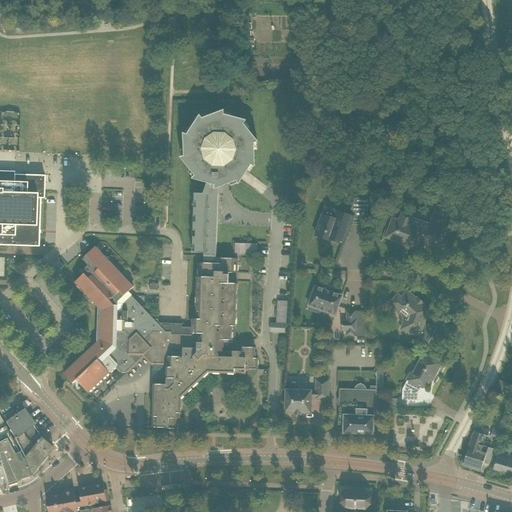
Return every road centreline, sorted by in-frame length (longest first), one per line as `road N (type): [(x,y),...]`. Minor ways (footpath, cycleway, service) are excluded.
road 1 (unknown): [(509,321),(369,262),(328,211)]
road 2 (tertiary): [(329,461),(114,464)]
road 3 (unclassified): [(438,479),(511,309)]
road 4 (residential): [(511,158),(487,0)]
road 5 (tertiary): [(87,444),(0,350)]
